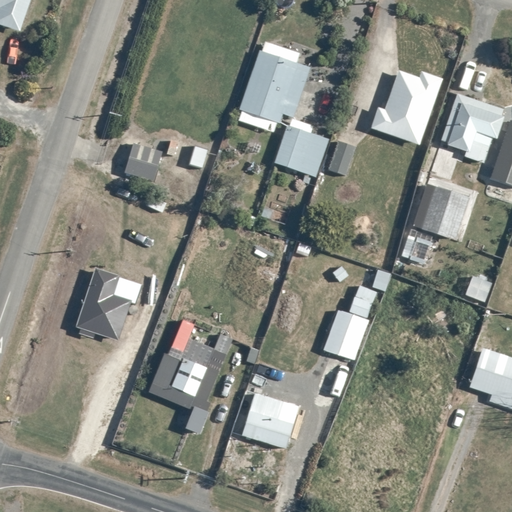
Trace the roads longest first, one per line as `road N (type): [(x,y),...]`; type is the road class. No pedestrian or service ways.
road 1 (unclassified): [(0,323),(108,0)]
road 2 (tertiary): [(164,511),(0,465)]
